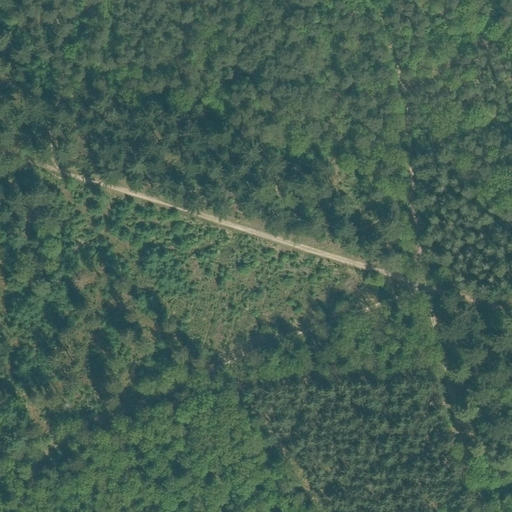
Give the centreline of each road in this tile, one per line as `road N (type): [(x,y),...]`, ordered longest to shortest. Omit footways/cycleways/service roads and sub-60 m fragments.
road 1 (track): [(0,474),(211,371),(423,289)]
road 2 (track): [(423,289),(56,177)]
road 3 (track): [(475,511),(423,289)]
road 4 (track): [(412,165),(423,289)]
